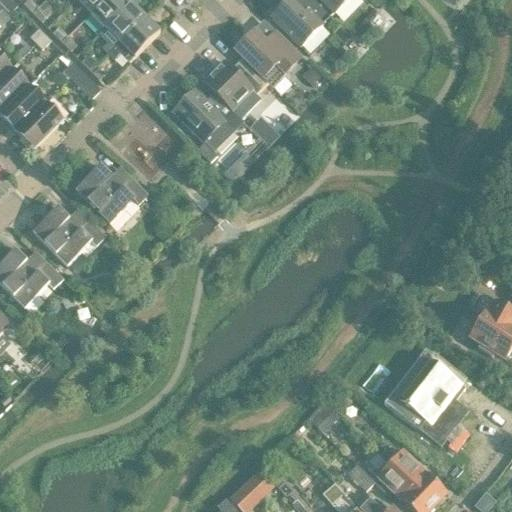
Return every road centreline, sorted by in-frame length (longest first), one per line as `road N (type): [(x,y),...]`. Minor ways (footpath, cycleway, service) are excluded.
road 1 (unknown): [(170,511),(208,450),(301,394),(413,243),(447,182)]
road 2 (residential): [(34,185),(121,102),(146,93),(223,16)]
